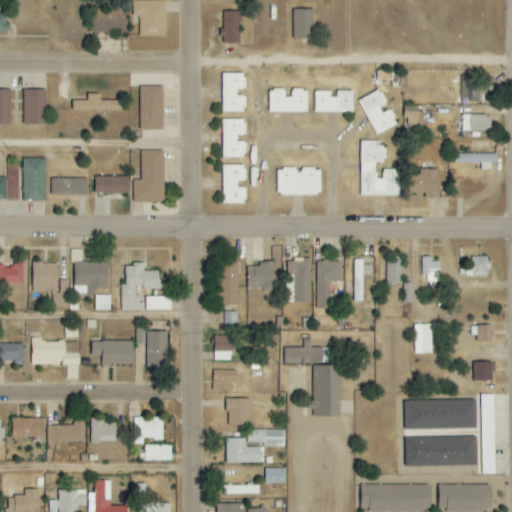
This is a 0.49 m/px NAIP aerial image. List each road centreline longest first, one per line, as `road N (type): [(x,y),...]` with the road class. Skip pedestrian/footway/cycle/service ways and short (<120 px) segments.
road 1 (residential): [(0,226),(511,230)]
road 2 (residential): [(188,0),(191,511)]
road 3 (residential): [(0,393),(191,392)]
road 4 (residential): [(189,63),(0,61)]
